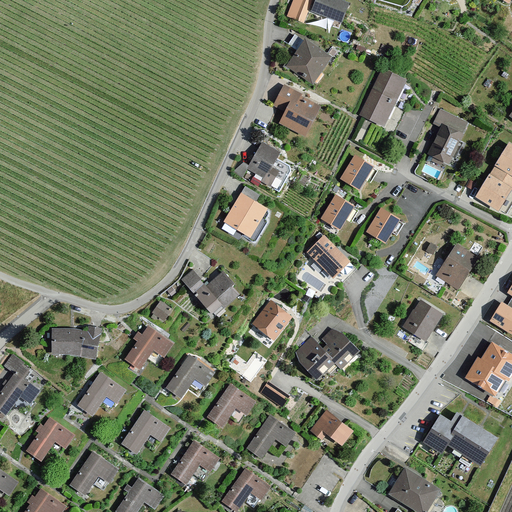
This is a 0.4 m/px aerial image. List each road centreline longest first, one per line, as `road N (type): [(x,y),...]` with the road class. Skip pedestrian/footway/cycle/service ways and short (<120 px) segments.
road 1 (residential): [(276,0),(244,133),(178,265),(137,305),(87,310),(55,295)]
road 2 (unclassified): [(511,250),(383,425),(336,511)]
road 3 (unknown): [(278,367),(279,379),(378,434)]
